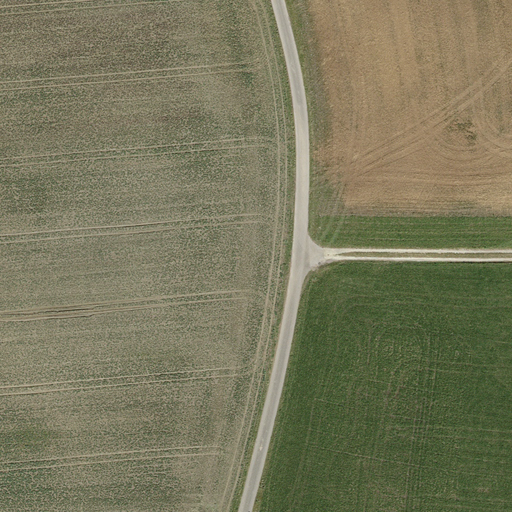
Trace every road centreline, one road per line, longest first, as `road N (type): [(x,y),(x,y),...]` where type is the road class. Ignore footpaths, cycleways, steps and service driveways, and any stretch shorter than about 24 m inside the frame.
road 1 (track): [(248,511),(304,256),(304,100),(278,0)]
road 2 (track): [(511,253),(304,256)]
